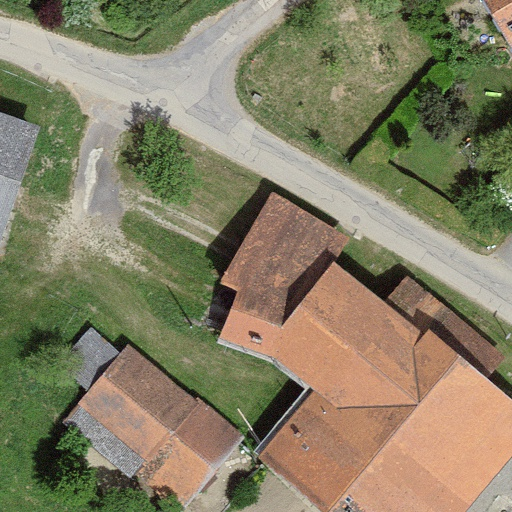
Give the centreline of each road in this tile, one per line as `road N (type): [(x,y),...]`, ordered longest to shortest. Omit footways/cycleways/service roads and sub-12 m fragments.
road 1 (residential): [(0,39),(244,133),(511,300)]
road 2 (unknown): [(170,105),(302,0)]
